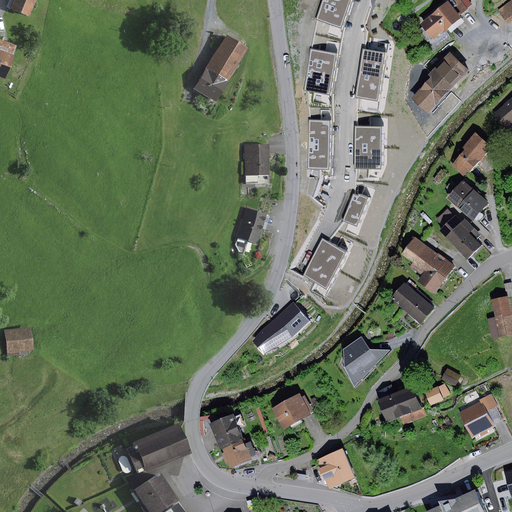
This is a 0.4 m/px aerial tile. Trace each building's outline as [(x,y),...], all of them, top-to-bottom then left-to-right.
[(35,0),(13,0),(10,7),(29,15),(35,0)] [(467,0),(444,0),(418,23),(431,40),(473,6),(467,0)] [(511,3),(501,12),(509,23),(511,20),(511,3)] [(248,48),(226,35),(195,88),(217,101),(248,48)] [(17,46),(0,39),(0,76),(5,78),(17,46)] [(428,116),(467,74),(449,57),(410,99),(428,116)] [(511,98),(493,116),(507,131),(511,127),(511,98)] [(491,148),(474,133),(462,147),(465,149),(451,166),(464,177),(467,173),(469,174),(491,148)] [(269,145),(245,145),(245,176),(269,176),(269,145)] [(511,154),(503,154),(503,175),(511,175),(511,154)] [(441,170),(434,179),(439,184),(447,174),(441,170)] [(446,198),(457,207),(473,189),(461,180),(446,198)] [(473,189),(457,207),(472,220),(488,202),(473,189)] [(266,214),(247,208),(235,245),(242,258),(248,241),(256,244),(266,214)] [(454,216),(438,230),(465,260),(481,245),(476,239),(479,236),(464,219),(460,223),(454,216)] [(454,266),(414,236),(401,254),(413,263),(410,266),(421,274),(416,282),(433,295),(454,266)] [(433,308),(405,283),(392,298),(420,323),(433,308)] [(338,296),(335,304),(342,307),(345,299),(338,296)] [(511,319),(507,297),(491,300),(494,318),(488,319),(492,341),(511,336),(511,319)] [(294,300),(255,337),(272,355),(319,323),(294,300)] [(31,327),(7,329),(9,353),(33,351),(31,327)] [(344,368),(354,388),(389,350),(369,350),(361,337),(342,349),(344,368)] [(447,368),(442,378),(455,385),(460,375),(447,368)] [(381,398),(377,400),(386,422),(400,416),(403,424),(425,415),(412,385),(394,393),(381,398)] [(378,391),(381,398),(394,393),(391,385),(378,391)] [(444,385),(424,392),(429,406),(443,400),(441,397),(451,395),(444,385)] [(306,392),(276,409),(287,430),(316,415),(314,411),(316,410),(306,392)] [(461,413),(472,437),(495,426),(493,424),(502,420),(490,395),(480,400),(481,403),(461,413)] [(260,404),(256,405),(265,433),(269,432),(260,404)] [(200,418),(201,436),(205,436),(205,421),(216,419),(216,415),(200,418)] [(240,415),(215,425),(225,450),(228,449),(250,440),(240,415)] [(136,446),(127,450),(137,474),(144,471),(145,474),(191,454),(178,424),(135,443),(136,446)] [(258,460),(250,440),(228,449),(236,469),(258,460)] [(360,477),(348,450),(321,461),(333,488),(360,477)] [(161,472),(134,490),(148,511),(161,511),(179,501),(161,472)] [(444,505),(429,511),(428,511),(487,511),(478,491),(460,498),(459,499),(442,501),(444,505)]
